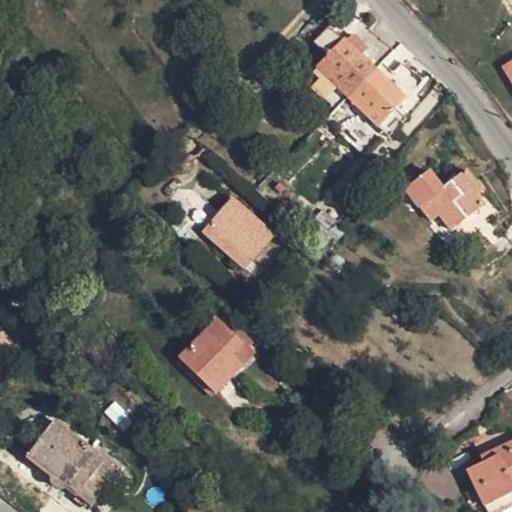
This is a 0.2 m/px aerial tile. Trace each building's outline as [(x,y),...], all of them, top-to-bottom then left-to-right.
[(343,44),(337,50),(341,55),(347,49),(343,44)] [(314,73),(336,96),(364,67),(347,49),(341,55),(337,50),(314,73)] [(510,104),(511,102),(511,67),(508,61),(490,73),(510,104)] [(364,67),(336,96),(372,132),(400,104),(364,67)] [(436,194),(423,176),(398,195),(411,212),(414,210),(423,225),(434,218),(446,235),(475,213),(465,197),(472,192),(462,176),(436,194)] [(201,222),(237,257),(264,228),(227,194),(201,222)] [(229,266),(237,257),(201,222),(192,231),(229,266)] [(206,386),(234,360),(224,350),(236,338),(225,327),(212,312),(172,349),(206,386)] [(236,338),(240,342),(244,339),(229,323),(225,327),(236,338)] [(246,349),(240,342),(236,338),(224,350),(234,360),(246,349)] [(111,460),(48,412),(21,450),(43,467),(43,473),(45,477),(48,480),(51,482),(54,481),(58,479),(83,498),(111,460)] [(511,441),(490,452),(493,459),(478,467),(461,475),(480,511),(502,511),(511,507),(511,441)] [(493,459),(490,452),(474,459),(478,467),(493,459)]
